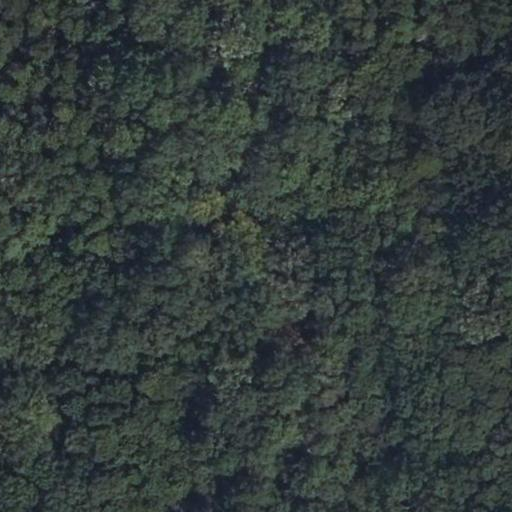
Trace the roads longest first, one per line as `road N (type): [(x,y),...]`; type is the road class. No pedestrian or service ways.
road 1 (track): [(0,351),(303,330)]
road 2 (unclassified): [(291,511),(303,330)]
